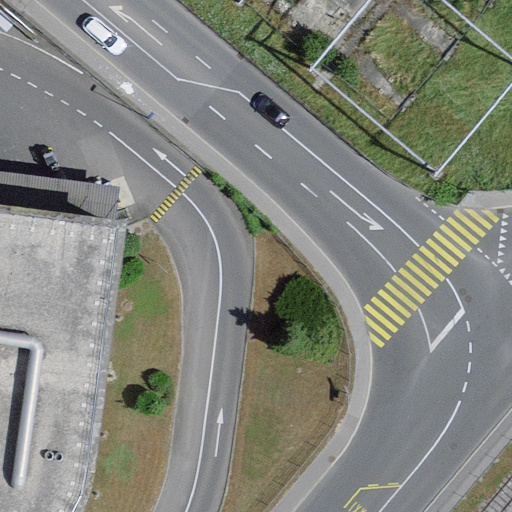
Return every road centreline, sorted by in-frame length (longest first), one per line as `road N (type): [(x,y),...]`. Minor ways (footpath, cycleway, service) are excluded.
road 1 (unclassified): [(464,341),(449,301),(423,270),(102,0)]
road 2 (tertiary): [(363,511),(454,394),(464,341)]
